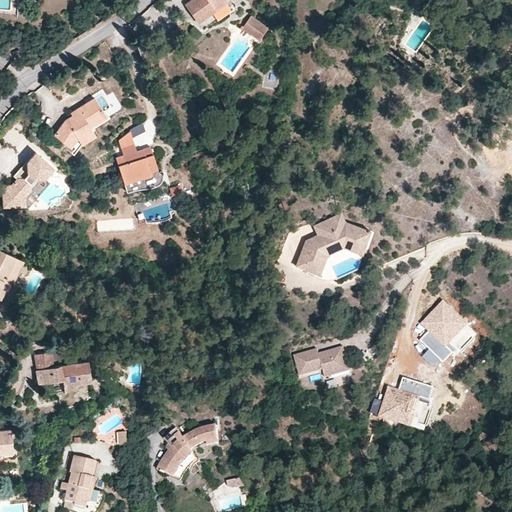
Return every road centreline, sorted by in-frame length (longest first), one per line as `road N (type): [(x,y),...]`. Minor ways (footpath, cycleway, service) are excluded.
road 1 (residential): [(0,109),(20,85),(145,0)]
road 2 (residential): [(407,315),(441,249),(464,240),(511,244)]
